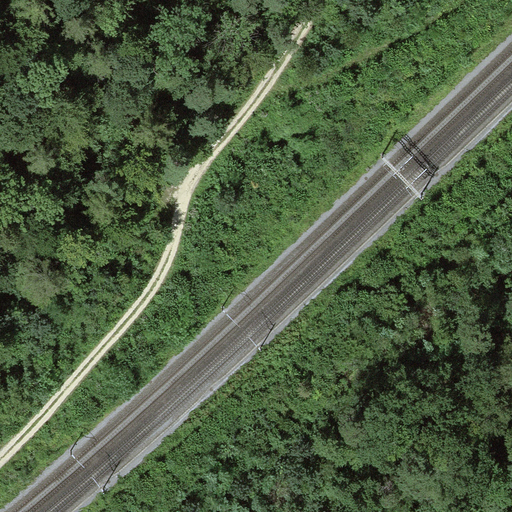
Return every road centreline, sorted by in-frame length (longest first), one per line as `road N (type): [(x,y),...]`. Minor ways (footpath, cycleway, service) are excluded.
road 1 (track): [(0,453),(148,286),(179,196),(316,0)]
road 2 (track): [(252,96),(343,69),(466,0)]
road 3 (track): [(0,238),(95,249),(179,196)]
